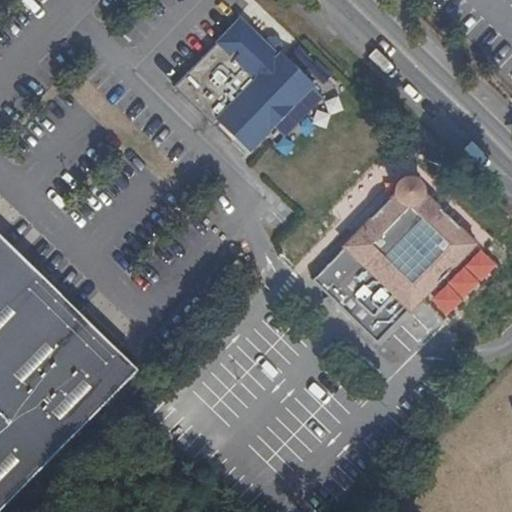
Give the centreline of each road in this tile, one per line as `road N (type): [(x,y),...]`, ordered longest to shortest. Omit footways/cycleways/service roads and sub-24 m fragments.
road 1 (unknown): [(239,222),(228,197),(66,9)]
road 2 (tertiary): [(336,0),(511,166)]
road 3 (tertiary): [(511,143),(363,0)]
